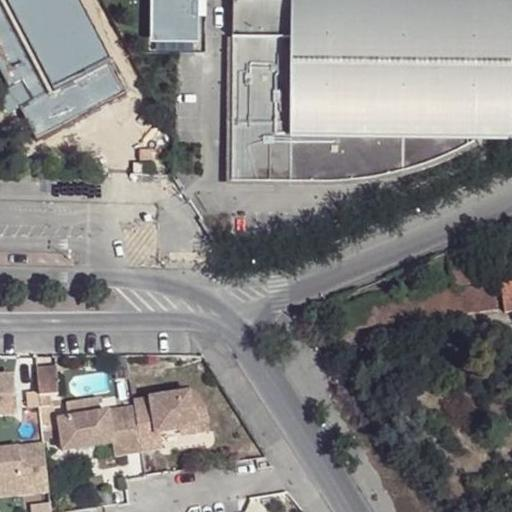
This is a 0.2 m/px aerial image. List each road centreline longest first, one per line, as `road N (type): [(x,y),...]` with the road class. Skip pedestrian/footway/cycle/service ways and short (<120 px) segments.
road 1 (unclassified): [(279,286),(511,198)]
road 2 (unclassified): [(0,323),(241,323)]
road 3 (residential): [(241,323),(348,511)]
road 4 (unknown): [(145,499),(324,468)]
road 5 (unclassified): [(166,283),(0,277)]
